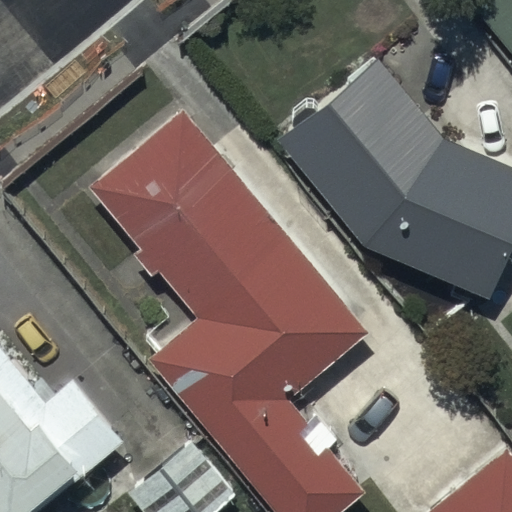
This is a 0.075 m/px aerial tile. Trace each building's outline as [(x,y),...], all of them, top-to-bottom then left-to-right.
[(511,0),(476,0),(511,43),(511,0)] [(376,45),(274,126),(361,233),(486,285),(511,221),(511,153),(441,124),(376,45)] [(367,319),(180,98),(86,172),(140,235),(130,243),(147,264),(156,256),(198,306),(148,347),(287,511),(316,511),(360,474),(326,433),(333,427),(311,401),(303,407),(286,387),(367,319)] [(42,388),(0,333),(0,511),(17,511),(120,428),(69,365),(42,388)] [(205,511),(237,486),(190,430),(127,483),(151,511),(205,511)] [(511,511),(511,443),(506,436),(415,510),(416,511),(511,511)]
